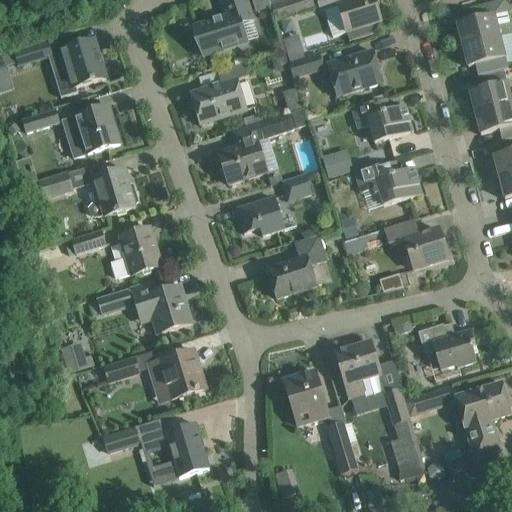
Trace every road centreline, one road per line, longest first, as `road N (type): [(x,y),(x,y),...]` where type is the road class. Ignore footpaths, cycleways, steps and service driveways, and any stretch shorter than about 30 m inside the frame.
road 1 (residential): [(241,345),(140,55),(142,19),(159,0)]
road 2 (residential): [(486,286),(407,0)]
road 3 (residential): [(241,345),(486,286)]
road 4 (residential): [(253,511),(252,380),(241,345)]
